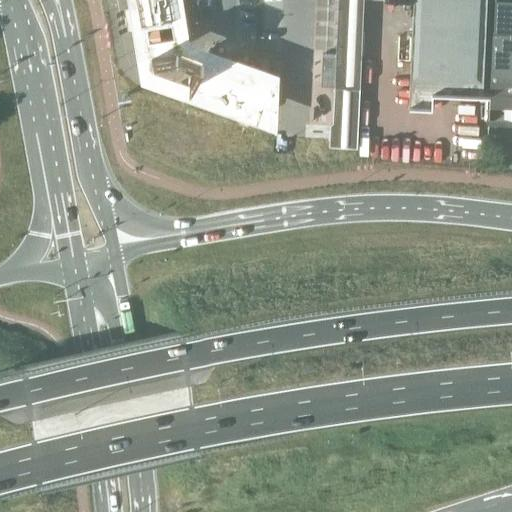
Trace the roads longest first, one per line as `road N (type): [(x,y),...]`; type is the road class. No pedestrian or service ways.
road 1 (trunk): [(0,474),(308,408),(511,385)]
road 2 (trunk): [(511,313),(258,343),(0,399)]
road 3 (primary): [(511,218),(423,209),(312,216),(112,255)]
road 4 (tertiary): [(112,255),(57,0)]
road 5 (tertiary): [(140,511),(112,255)]
road 6 (tertiary): [(73,264),(107,511)]
road 7 (tertiary): [(16,16),(59,194)]
